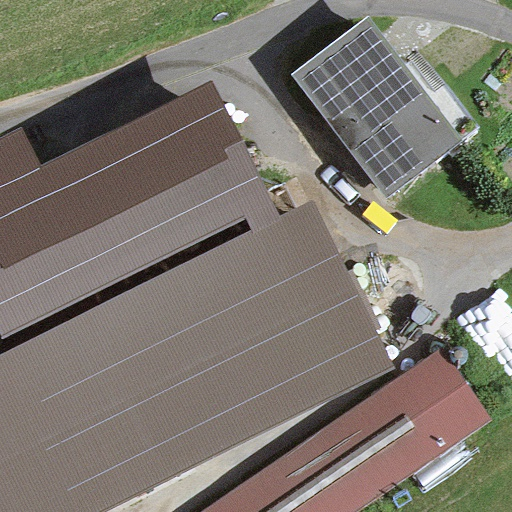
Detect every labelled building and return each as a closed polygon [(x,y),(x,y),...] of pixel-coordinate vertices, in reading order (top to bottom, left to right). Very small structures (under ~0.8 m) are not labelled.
[(441,131),(368,31),(297,81),(370,182),(441,131)] [(347,367),(214,107),(1,215),(47,305),(103,277),(189,446),(347,367)] [(86,304),(0,346),(0,491),(144,421),(86,304)] [(358,511),(488,424),(442,358),(217,511),(358,511)] [(0,511),(37,511),(24,483),(0,494),(0,511)]
